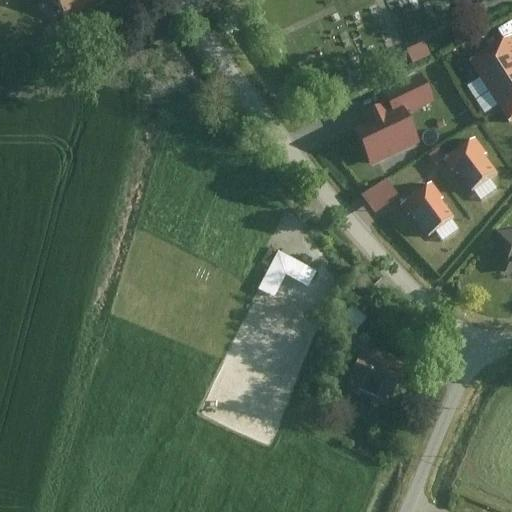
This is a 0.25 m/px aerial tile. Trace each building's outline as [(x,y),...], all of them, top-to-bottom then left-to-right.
[(101,0),(49,0),(66,24),(101,0)] [(508,69),(499,58),(476,76),(490,97),(507,83),(500,75),(508,69)] [(490,97),(506,115),(511,109),(511,88),(507,83),(490,97)] [(386,166),(432,139),(412,105),(365,133),(386,166)] [(511,234),(497,237),(504,277),(511,275),(511,234)] [(258,290),(275,298),(286,276),(310,288),(319,271),(277,250),(258,290)] [(354,307),(342,320),(355,332),(367,320),(354,307)] [(404,372),(359,354),(345,391),(389,409),(404,372)]
